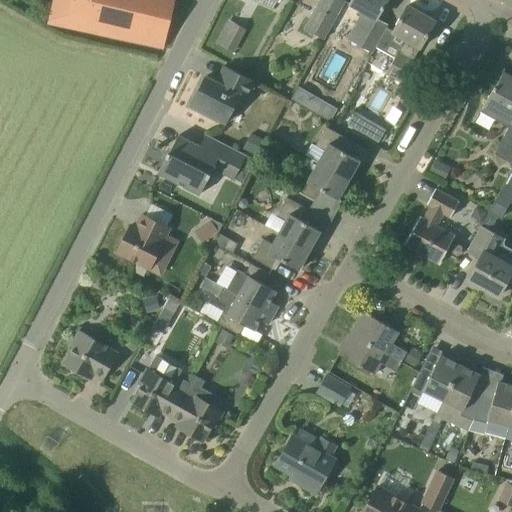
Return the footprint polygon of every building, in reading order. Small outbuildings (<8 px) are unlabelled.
[(74,0),(68,26),(162,47),(173,1),(169,0),(74,0)] [(323,37),(344,0),(318,0),(304,27),(323,37)] [(372,52),(386,24),(377,19),(386,0),(352,0),(350,5),(362,12),(348,39),(372,52)] [(412,88),(412,87),(424,67),(412,61),(435,21),(407,5),(392,34),(404,40),(387,75),(412,88)] [(235,22),(223,43),(229,46),(236,50),(247,28),(240,25),(235,22)] [(253,82),(224,66),(216,82),(205,76),(190,106),(225,122),(236,101),(242,104),(253,82)] [(511,76),(503,72),(495,86),(480,111),(508,127),(501,140),(500,140),(493,154),(511,162),(511,76)] [(328,103),(321,116),(330,121),(337,108),(328,103)] [(354,111),(346,125),(358,132),(366,118),(354,111)] [(349,178),(359,160),(343,151),(350,140),(327,127),(316,146),(325,150),(318,161),(349,178)] [(250,133),(243,149),(255,155),(263,139),(250,133)] [(197,145),(178,135),(169,152),(168,152),(157,172),(197,192),(213,167),(232,176),(243,181),(255,160),(244,155),(204,135),(197,145)] [(435,158),(429,170),(445,178),(451,167),(435,158)] [(338,199),(349,178),(318,161),(311,174),(302,169),(292,187),(315,200),(322,190),(338,199)] [(450,216),(458,201),(435,189),(427,204),(430,206),(423,218),(420,216),(404,245),(439,264),(451,237),(436,228),(444,213),(450,216)] [(309,249),(320,230),(303,221),(309,210),(288,198),(279,215),(285,219),(278,231),(309,249)] [(169,228),(142,214),(135,227),(130,225),(117,252),(149,268),(163,241),(162,241),(169,228)] [(480,259),(468,280),(498,296),(511,270),(511,268),(493,258),(502,240),(490,233),(482,228),(469,252),(480,259)] [(309,249),(278,231),(272,241),(264,236),(252,258),(276,271),(281,260),(298,269),(309,249)] [(273,276),(250,263),(245,274),(237,270),(227,288),(273,314),(278,306),(270,301),(276,291),(267,286),(273,276)] [(214,282),(210,291),(218,296),(223,287),(216,283),(214,282)] [(273,314),(227,288),(226,289),(223,287),(218,296),(219,302),(225,305),(222,311),(222,314),(219,323),(239,335),(245,325),(254,330),(260,319),(268,324),(273,314)] [(156,295),(142,299),(146,312),(160,308),(156,295)] [(169,298),(163,308),(173,313),(179,303),(169,298)] [(402,362),(407,353),(391,344),(398,331),(363,311),(351,333),(402,362)] [(222,329),(215,341),(228,348),(234,335),(222,329)] [(103,379),(118,351),(79,330),(71,346),(74,347),(64,364),(88,377),(91,372),(103,379)] [(396,373),(402,362),(351,333),(339,354),(376,375),(381,365),(396,373)] [(182,370),(155,355),(148,369),(147,368),(138,383),(141,385),(132,402),(156,415),(159,410),(171,417),(184,393),(189,383),(178,377),(182,370)] [(444,399),(460,365),(440,355),(433,371),(422,365),(410,391),(422,397),(425,390),(444,399)] [(469,432),(484,395),(473,389),(480,375),(460,365),(444,399),(436,416),(468,432),(469,432)] [(339,404),(348,388),(326,375),(317,392),(339,404)] [(509,424),(511,414),(511,385),(498,381),(493,399),(484,395),(469,432),(484,434),(505,440),(509,424)] [(195,399),(184,393),(171,417),(181,422),(178,428),(202,441),(212,424),(215,426),(223,411),(197,396),(195,399)] [(315,447),(292,435),(275,465),(291,474),(289,478),(316,493),(335,459),(328,455),(334,446),(321,438),(315,447)] [(438,511),(454,480),(440,473),(424,504),(438,511)] [(511,505),(511,484),(507,482),(499,498),(511,505)] [(417,511),(419,509),(378,486),(362,511),(417,511)]
